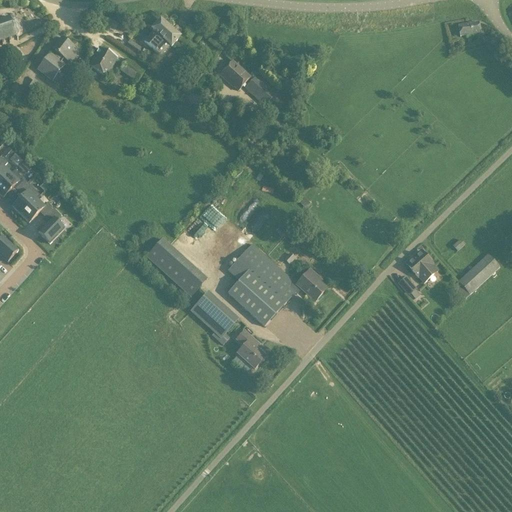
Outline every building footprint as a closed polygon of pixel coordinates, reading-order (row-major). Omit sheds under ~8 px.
[(19,23),(18,22),(16,24),(10,20),(10,18),(9,18),(9,20),(3,22),(1,21),(1,20),(2,23),(0,23),(0,44),(1,44),(2,47),(3,46),(3,44),(8,42),(9,44),(10,44),(10,41),(15,39),(17,41),(18,40),(16,38),(19,32),(21,33),(22,31),(19,31),(17,25),(19,23)] [(152,32),(143,43),(160,57),(169,47),(171,49),(180,39),(160,21),(151,32),(152,32)] [(478,23),(459,26),(461,38),(480,35),(478,23)] [(37,32),(42,37),(48,32),(42,26),(37,32)] [(53,51),(49,55),(36,71),(52,84),(66,67),(60,63),(63,59),(71,64),(80,53),(61,38),(52,50),(53,51)] [(106,78),(117,59),(99,49),(88,68),(106,78)] [(147,53),(142,49),(137,56),(142,59),(147,53)] [(136,84),(144,73),(127,60),(119,71),(136,84)] [(238,92),(250,78),(232,62),(220,76),(238,92)] [(266,105),(269,102),(276,108),(285,98),(278,92),(278,91),(258,74),(244,89),(255,99),(257,97),(266,105)] [(28,88),(32,91),(28,96),(32,99),(36,94),(49,104),(56,94),(34,79),(28,88)] [(19,100),(25,91),(15,83),(8,93),(19,100)] [(0,186),(12,174),(4,167),(7,164),(1,159),(0,159),(0,186)] [(12,174),(0,186),(0,196),(3,200),(14,188),(19,193),(27,184),(15,172),(12,174)] [(24,198),(13,209),(21,217),(38,200),(40,197),(27,184),(19,193),(24,198)] [(38,200),(21,217),(29,224),(39,213),(44,218),(53,209),(48,205),(45,207),(38,200)] [(49,224),(39,234),(50,244),(64,229),(56,222),(61,217),(53,209),(44,218),(44,219),(49,224)] [(0,255),(8,263),(18,252),(3,238),(0,240),(0,255)] [(197,291),(207,279),(163,238),(146,255),(191,299),(197,291)] [(460,241),(452,247),(457,253),(465,246),(460,241)] [(314,303),(327,290),(317,281),(319,280),(309,271),(296,285),(252,245),(230,270),(241,280),(227,295),(264,329),(295,294),(296,296),(301,291),(314,303)] [(433,266),(421,252),(406,265),(418,279),(424,285),(438,273),(432,267),(433,266)] [(470,296),(500,269),(488,255),(457,283),(470,296)] [(398,285),(408,297),(417,291),(406,277),(398,285)] [(213,334),(211,337),(222,347),(229,339),(225,335),(239,320),(208,292),(190,313),(213,334)] [(265,358),(256,349),(259,346),(244,332),(236,340),(243,347),(237,354),(254,370),(265,358)]
